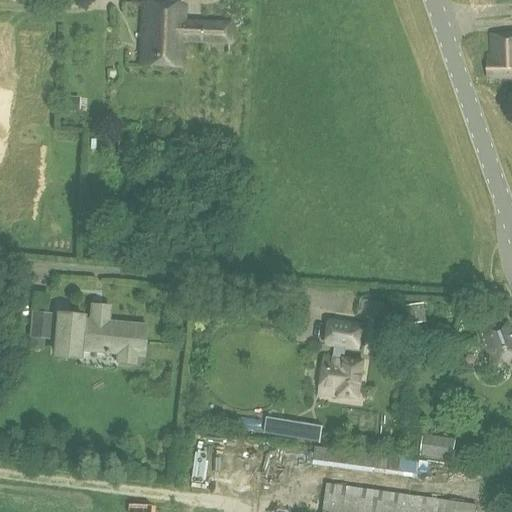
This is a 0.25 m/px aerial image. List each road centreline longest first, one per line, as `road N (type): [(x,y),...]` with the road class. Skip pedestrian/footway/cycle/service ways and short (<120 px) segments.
road 1 (tertiary): [(511,233),(432,0)]
road 2 (unknown): [(171,491),(0,469)]
